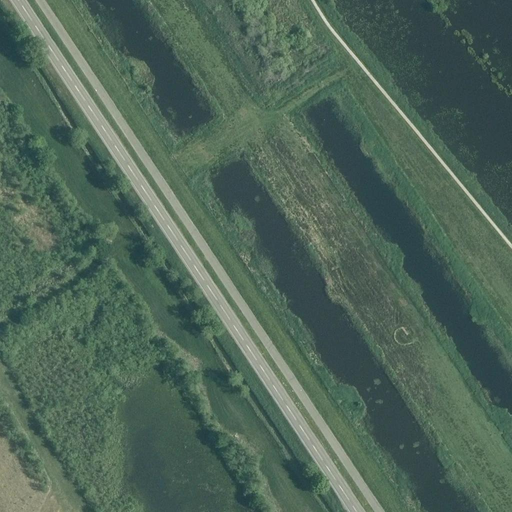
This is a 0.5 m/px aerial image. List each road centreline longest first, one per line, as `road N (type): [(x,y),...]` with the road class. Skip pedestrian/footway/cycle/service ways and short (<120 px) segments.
road 1 (unclassified): [(379,511),(39,0)]
road 2 (secondary): [(355,511),(16,0)]
